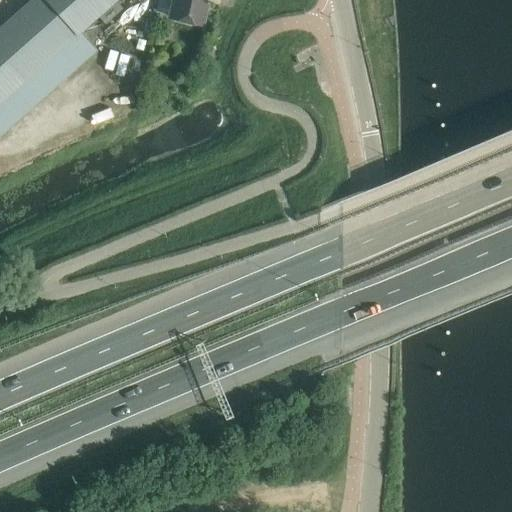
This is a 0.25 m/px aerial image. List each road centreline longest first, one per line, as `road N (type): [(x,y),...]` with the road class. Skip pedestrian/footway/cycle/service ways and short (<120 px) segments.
road 1 (motorway): [(511,179),(0,400)]
road 2 (motorway): [(0,455),(511,239)]
road 3 (unclassified): [(367,511),(379,351),(375,184),(341,0)]
